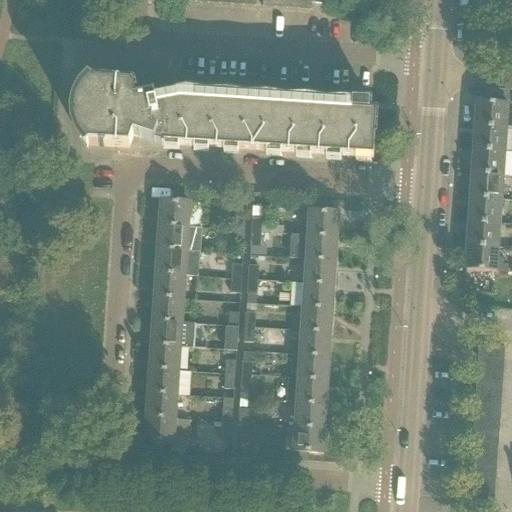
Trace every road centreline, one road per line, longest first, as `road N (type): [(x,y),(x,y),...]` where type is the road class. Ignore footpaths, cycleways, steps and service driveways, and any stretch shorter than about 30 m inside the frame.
road 1 (residential): [(407,488),(136,478),(122,470),(121,198),(130,180),(153,172),(426,190)]
road 2 (residential): [(435,62),(165,45),(151,32),(146,0)]
road 3 (tertiary): [(407,488),(418,316)]
road 4 (tertiary): [(418,316),(426,190)]
